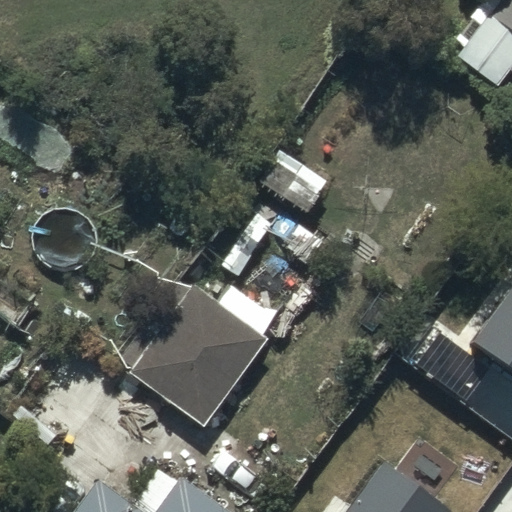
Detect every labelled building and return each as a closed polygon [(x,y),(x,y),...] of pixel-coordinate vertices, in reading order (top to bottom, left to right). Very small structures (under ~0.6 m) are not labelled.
[(511,0),(491,0),(449,57),(490,87),(505,67),(511,71),(511,0)] [(201,424),(265,336),(191,282),(187,287),(177,279),(120,356),(131,364),(126,370),(201,424)] [(511,310),(475,362),(511,387),(511,310)] [(488,376),(431,336),(410,366),(467,406),(488,376)] [(270,383),(269,385),(269,389),(269,390),(270,392),(270,395),(271,397),(272,399),(273,401),(274,403),(276,404),(277,406),(279,408),(281,409),(283,410),(285,411),(287,412),(289,413),(291,413),(294,413),(296,413),(298,413),(300,413),(303,412),(305,412),(307,411),(309,410),(311,408),(313,407),(314,405),(316,404),(317,402),(318,400),(319,398),(320,396),(321,393),(321,391),(321,389),(322,387),(321,384),(321,382),(321,380),(320,378),(319,376),(318,374),(317,372),(315,370),(314,368),(312,367),(310,365),(308,364),(306,363),(304,363),(302,362),(299,361),(297,361),(295,361),(293,361),(290,362),(288,362),(286,363),(284,364),(282,365),(280,366),(278,368),(277,369),(275,371),(274,373),(272,375),(272,377),(271,379),(270,381),(270,383)] [(229,511),(177,474),(148,511),(145,511),(96,476),(69,511),(229,511)] [(432,511),(386,479),(362,511),(432,511)]
